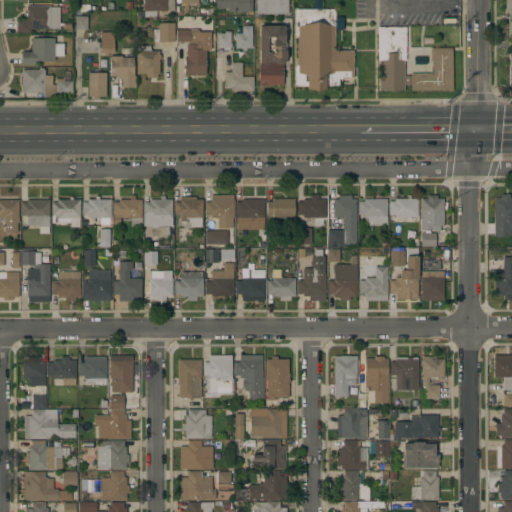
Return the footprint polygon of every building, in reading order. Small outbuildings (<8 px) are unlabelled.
[(174,0),(174,10),(156,11),(156,17),(143,17),(143,0),(174,0)] [(251,0),(251,11),(228,12),(227,8),(215,8),(215,0),(251,0)] [(288,0),(288,14),(256,14),(256,0),(288,0)] [(334,51),(352,51),(353,77),(341,77),(341,79),(338,79),(338,86),(295,86),(295,66),(297,66),(297,38),(295,38),(295,9),(312,9),(312,0),(321,0),(321,9),(335,9),(335,17),(342,17),(342,30),(334,30),(334,51)] [(503,0),(511,0),(511,37),(507,37),(507,16),(503,16),(503,0)] [(49,6),(49,7),(56,7),(56,28),(49,28),(49,29),(30,29),(30,32),(16,32),(16,19),(26,19),(26,6),(49,6)] [(87,16),(87,29),(75,29),(75,16),(87,16)] [(174,42),(153,42),(153,30),(158,30),(158,22),(174,22),(174,42)] [(251,48),(245,48),(245,51),(241,51),(241,49),(234,49),(234,34),(241,33),(241,26),(251,26),(251,48)] [(284,43),(286,43),(286,59),(282,63),(282,85),(258,85),(258,26),(284,26),(284,43)] [(406,61),(403,61),(403,90),(379,90),(379,61),(377,61),(377,27),(405,27),(406,61)] [(198,30),(198,32),(210,32),(210,50),(205,50),(205,75),(184,75),(184,58),(186,58),(186,44),(188,44),(188,42),(176,42),(175,30),(198,30)] [(230,48),(229,48),(229,50),(223,50),(223,48),(216,48),(216,34),(224,34),(224,31),(230,31),(230,48)] [(99,33),(113,32),(113,53),(108,53),(108,56),(103,56),(103,53),(100,54),(99,33)] [(20,52),(31,52),(31,38),(54,38),(54,44),(63,44),(63,57),(54,57),(54,61),(34,61),(34,64),(20,65),(20,52)] [(94,53),(94,39),(81,39),(81,52),(94,53)] [(158,55),(160,55),(160,60),(158,60),(158,74),(157,74),(157,78),(145,78),(145,74),(135,74),(135,51),(136,51),(136,46),(150,46),(150,51),(158,51),(158,55)] [(452,90),(410,91),(410,74),(430,73),(430,48),(451,48),(452,90)] [(133,76),(135,76),(135,88),(122,88),(121,76),(109,77),(109,56),(121,56),(121,58),(133,58),(133,76)] [(241,77),(253,77),(253,91),(231,91),(231,88),(224,88),(224,72),(230,72),(230,63),(241,63),(241,77)] [(22,85),(21,85),(21,76),(19,76),(19,73),(21,73),(21,70),(39,70),(39,69),(43,69),(43,70),(44,70),(44,76),(52,76),(52,85),(55,85),(55,79),(62,78),(62,73),(70,73),(70,80),(64,80),(64,79),(63,79),(63,81),(72,81),(72,92),(71,92),(71,94),(55,94),(55,97),(43,98),(43,93),(22,93),(22,85)] [(87,73),(105,73),(105,97),(87,97),(87,73)] [(210,202),(210,195),(233,195),(233,218),(232,218),(232,229),(210,229),(210,221),(217,221),(217,218),(210,218),(210,215),(204,215),(204,202),(210,202)] [(310,199),(310,195),(318,195),(318,199),(325,199),(325,218),(324,218),(324,220),(322,220),(322,227),(314,227),(314,218),(302,218),(302,215),(296,215),(296,201),(302,202),(302,199),(310,199)] [(343,245),(343,247),(327,247),(327,230),(342,230),(342,218),(333,217),(333,199),(340,199),(340,195),(350,195),(350,199),(356,199),(355,245),(343,245)] [(443,226),(439,226),(439,231),(433,231),(433,230),(420,230),(420,199),(427,199),(427,195),(436,195),(436,199),(443,199),(443,226)] [(501,199),(501,195),(508,195),(508,199),(511,199),(511,220),(507,224),(507,236),(493,235),(493,199),(501,199)] [(0,200),(3,200),(3,196),(10,196),(11,200),(18,200),(18,223),(17,223),(17,238),(0,238),(0,200)] [(118,202),(118,200),(129,200),(129,196),(134,196),(134,200),(141,200),(141,227),(130,227),(130,218),(119,218),(119,225),(112,225),(112,202),(118,202)] [(143,202),(149,202),(149,199),(160,199),(160,196),(164,196),(164,199),(172,200),(171,226),(155,226),(143,226),(143,202)] [(81,202),(87,202),(87,200),(95,200),(95,197),(99,197),(99,199),(111,200),(110,218),(110,225),(109,225),(109,242),(97,242),(97,238),(98,238),(98,229),(99,229),(99,226),(81,226),(81,202)] [(180,202),(180,197),(195,197),(195,200),(202,199),(202,218),(201,218),(201,227),(191,227),(191,228),(184,228),(184,226),(180,226),(179,215),(174,215),(174,202),(180,202)] [(51,203),(57,203),(57,200),(69,200),(69,198),(72,198),(72,200),(79,200),(79,227),(70,228),(70,223),(51,223),(51,203)] [(241,202),(241,199),(263,199),(264,229),(236,229),(236,218),(235,218),(235,202),(241,202)] [(294,199),(294,218),(272,218),(272,215),(266,215),(266,202),(272,202),(272,199),(294,199)] [(386,225),(373,225),(365,225),(365,217),(363,217),(363,215),(358,215),(358,202),(364,202),(364,199),(386,199),(386,225)] [(417,222),(388,222),(388,201),(394,201),(394,199),(417,199),(417,222)] [(26,216),(20,216),(20,203),(26,202),(26,200),(49,200),(49,227),(48,227),(48,234),(39,234),(39,227),(38,227),(38,226),(26,226),(26,216)] [(234,231),(234,244),(204,244),(204,231),(234,231)] [(310,232),(310,244),(297,244),(297,232),(310,232)] [(435,233),(435,247),(420,247),(420,233),(435,233)] [(339,249),(339,262),(327,262),(327,249),(339,249)] [(83,250),(94,250),(94,258),(95,258),(95,261),(94,261),(94,266),(83,267),(83,250)] [(218,250),(218,262),(205,262),(205,250),(218,250)] [(20,252),(34,251),(34,264),(48,264),(49,302),(28,303),(28,297),(27,297),(26,269),(33,269),(33,265),(20,265),(20,252)] [(156,251),(156,264),(143,264),(143,251),(156,251)] [(417,300),(395,300),(395,294),(388,293),(389,272),(398,272),(398,270),(403,270),(403,267),(389,266),(389,251),(414,251),(414,256),(418,256),(417,300)] [(350,265),(350,256),(356,256),(356,296),(349,296),(349,300),(338,300),(338,296),(333,296),(333,294),(327,294),(327,280),(333,280),(333,265),(350,265)] [(493,271),(502,271),(502,257),(511,257),(511,300),(502,300),(502,296),(493,296),(493,271)] [(439,260),(439,270),(421,270),(421,260),(439,260)] [(118,281),(118,262),(136,262),(136,269),(141,269),(141,301),(118,301),(118,294),(112,294),(112,281),(118,281)] [(386,301),(364,301),(364,294),(358,294),(358,265),(375,265),(375,262),(380,262),(380,266),(386,266),(386,301)] [(215,271),(215,270),(219,270),(219,271),(222,271),(223,263),(233,263),(232,279),(233,279),(233,301),(210,301),(210,294),(205,294),(205,281),(210,281),(211,271),(215,271)] [(324,268),(324,278),(325,278),(325,296),(324,296),(324,301),(309,301),(309,297),(303,297),(303,294),(296,294),(296,281),(302,281),(302,268),(324,268)] [(81,281),(88,281),(88,269),(97,269),(97,270),(110,270),(110,301),(82,301),(81,281)] [(250,269),(250,270),(264,270),(264,301),(241,301),(241,294),(235,294),(235,269),(250,269)] [(280,269),(280,278),(295,278),(294,297),(290,297),(290,301),(279,301),(279,297),(272,297),(272,294),(266,294),(266,281),(270,281),(270,276),(272,276),(272,269),(280,269)] [(171,271),(171,279),(171,297),(165,297),(165,300),(156,300),(156,297),(149,297),(149,278),(149,271),(171,271)] [(0,272),(18,272),(18,297),(11,297),(12,300),(3,300),(3,297),(0,297),(0,272)] [(51,281),(57,281),(57,272),(80,272),(80,297),(75,297),(75,301),(64,301),(64,297),(57,297),(57,295),(51,295),(51,281)] [(202,272),(202,297),(196,297),(196,301),(187,301),(187,297),(180,297),(180,294),(174,294),(174,281),(180,281),(180,272),(202,272)] [(443,272),(443,296),(435,296),(435,300),(421,300),(421,296),(420,296),(420,272),(443,272)] [(231,355),(231,381),(220,381),(220,378),(209,378),(209,375),(203,375),(203,362),(208,362),(208,355),(231,355)] [(262,355),(262,401),(248,401),(248,391),(243,391),(243,388),(241,388),(241,379),(243,379),(243,378),(239,378),(239,379),(235,379),(235,376),(233,376),(233,362),(239,362),(239,355),(262,355)] [(47,363),(53,363),(53,360),(60,360),(60,356),(69,356),(69,360),(75,360),(75,385),(53,385),(53,378),(53,376),(47,376),(47,363)] [(77,363),(83,363),(83,356),(106,356),(106,378),(105,378),(105,385),(84,385),(84,379),(83,379),(83,376),(78,376),(77,363)] [(132,356),(132,393),(123,393),(123,409),(109,409),(109,396),(108,396),(107,378),(109,378),(109,356),(132,356)] [(266,378),(265,378),(265,359),(271,359),(271,356),(277,356),(277,359),(288,359),(288,397),(275,397),(275,400),(266,400),(266,378)] [(356,356),(356,378),(333,378),(333,356),(356,356)] [(387,403),(373,403),(373,391),(364,391),(364,359),(374,359),(374,357),(383,357),(383,359),(387,359),(387,403)] [(418,390),(395,390),(395,375),(389,375),(389,362),(395,362),(395,359),(396,357),(416,357),(418,359),(418,390)] [(443,378),(428,377),(428,385),(439,385),(439,399),(423,399),(423,386),(422,386),(422,378),(421,378),(421,359),(422,359),(422,357),(436,357),(436,359),(443,359),(443,378)] [(45,386),(29,386),(29,380),(28,380),(28,379),(22,379),(22,360),(33,360),(33,358),(39,358),(39,360),(45,360),(45,386)] [(511,359),(511,390),(502,390),(502,377),(493,377),(493,359),(511,359)] [(201,360),(201,378),(200,378),(200,398),(178,398),(178,384),(178,360),(201,360)] [(347,383),(347,397),(333,397),(333,383),(347,383)] [(511,394),(511,406),(502,407),(502,394),(511,394)] [(32,395),(44,395),(44,409),(32,409),(32,395)] [(266,408),(266,409),(286,409),(286,438),(263,438),(260,438),(260,437),(249,437),(249,408),(266,408)] [(366,409),(366,438),(336,438),(336,415),(343,415),(343,409),(366,409)] [(511,409),(511,438),(500,438),(500,435),(494,435),(494,424),(500,424),(500,415),(502,415),(502,409),(511,409)] [(23,416),(31,416),(31,410),(56,410),(56,424),(74,424),(74,438),(47,438),(47,439),(23,439),(23,416)] [(97,425),(93,425),(93,416),(101,416),(101,410),(109,410),(123,410),(123,416),(125,416),(125,421),(129,421),(129,438),(125,438),(125,439),(97,438),(97,425)] [(211,438),(184,438),(184,431),(181,431),(181,423),(184,423),(184,416),(187,416),(187,410),(200,410),(200,416),(211,416),(211,438)] [(234,414),(243,414),(242,439),(234,439),(234,414)] [(437,438),(394,438),(394,439),(389,439),(389,434),(394,434),(394,422),(407,422),(407,415),(437,415),(437,438)] [(387,439),(377,439),(377,425),(378,425),(378,421),(387,421),(387,439)] [(279,439),(279,446),(285,446),(285,469),(264,469),(264,468),(251,468),(251,455),(261,455),(261,446),(262,446),(262,439),(279,439)] [(123,447),(125,447),(125,455),(128,455),(128,463),(125,463),(125,469),(107,469),(96,469),(96,442),(110,441),(123,440),(123,447)] [(179,447),(187,447),(187,440),(200,440),(200,446),(212,446),(212,469),(179,469),(179,447)] [(358,440),(358,442),(363,442),(363,441),(386,441),(386,442),(388,442),(388,450),(386,450),(386,452),(382,452),(382,455),(378,455),(378,463),(388,463),(388,470),(378,470),(378,469),(336,469),(336,440),(358,440)] [(511,440),(511,469),(500,469),(500,462),(498,462),(498,458),(500,458),(500,446),(502,446),(502,440),(511,440)] [(25,453),(28,453),(28,447),(31,447),(31,441),(45,441),(45,447),(47,447),(47,448),(61,448),(61,469),(28,469),(28,464),(25,464),(25,453)] [(436,455),(438,455),(438,468),(404,468),(404,457),(402,457),(402,444),(411,444),(411,442),(436,442),(436,455)] [(76,471),(76,486),(62,486),(62,471),(76,471)] [(100,478),(110,478),(109,472),(123,471),(123,477),(125,477),(126,486),(128,485),(128,493),(126,493),(126,500),(100,500),(100,478)] [(179,477),(187,477),(187,471),(200,471),(200,477),(211,477),(211,490),(215,490),(215,499),(204,499),(204,500),(179,500),(179,477)] [(247,485),(258,485),(258,483),(263,483),(263,477),(266,477),(265,471),(279,471),(279,477),(285,477),(285,499),(263,500),(263,499),(248,499),(247,485)] [(356,471),(356,477),(359,477),(358,484),(368,484),(368,501),(362,501),(362,500),(340,500),(340,492),(336,492),(336,484),(340,484),(340,477),(343,477),(343,471),(356,471)] [(435,471),(435,477),(438,477),(438,499),(411,499),(411,487),(419,487),(419,471),(435,471)] [(511,471),(511,499),(500,499),(500,492),(498,492),(498,484),(500,484),(500,477),(502,477),(502,471),(511,471)] [(45,472),(45,477),(47,477),(47,478),(52,479),(52,489),(57,489),(57,491),(71,491),(70,501),(23,500),(23,472),(45,472)] [(230,485),(232,485),(232,491),(217,491),(217,483),(215,483),(215,473),(217,473),(217,472),(230,472),(230,485)] [(511,501),(511,511),(497,511),(497,508),(502,508),(502,501),(511,501)] [(25,511),(25,509),(31,509),(31,502),(45,502),(45,508),(47,508),(47,509),(52,509),(52,511),(25,511)] [(78,511),(78,503),(95,502),(95,511),(107,511),(107,508),(110,508),(110,502),(123,502),(123,508),(125,508),(125,511),(78,511)] [(213,502),(213,509),(211,509),(211,511),(185,511),(185,508),(187,508),(187,502),(213,502)] [(285,508),(285,511),(256,511),(256,503),(265,503),(265,502),(279,502),(279,507),(280,508),(285,508)] [(343,508),(343,502),(356,502),(356,508),(359,508),(359,511),(340,511),(340,508),(343,508)] [(435,502),(435,508),(437,508),(437,511),(419,511),(419,508),(422,508),(422,506),(416,506),(416,502),(435,502)] [(75,503),(75,511),(62,511),(62,503),(75,503)]
